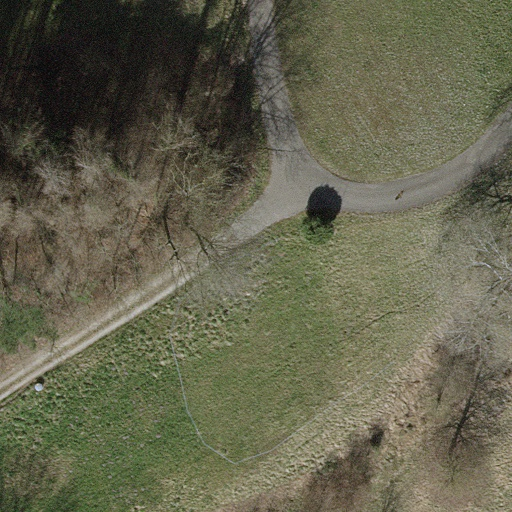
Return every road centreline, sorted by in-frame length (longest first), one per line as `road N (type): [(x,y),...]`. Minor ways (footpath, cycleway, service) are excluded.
road 1 (track): [(307,179),(0,394)]
road 2 (unclassified): [(511,129),(435,186),(369,200),(307,179)]
road 3 (track): [(307,179),(278,116),(261,0)]
